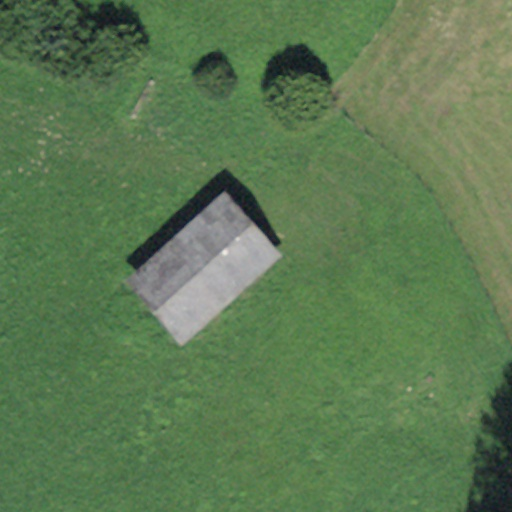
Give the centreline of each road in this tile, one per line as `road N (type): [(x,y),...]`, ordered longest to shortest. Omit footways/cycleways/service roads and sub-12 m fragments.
road 1 (track): [(175,160),(0,121)]
road 2 (track): [(287,200),(239,161),(175,160)]
